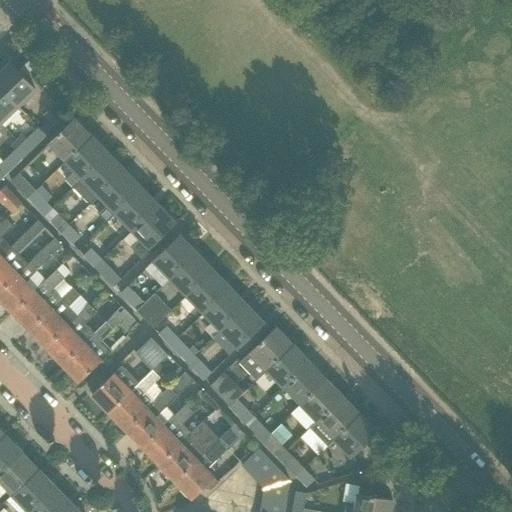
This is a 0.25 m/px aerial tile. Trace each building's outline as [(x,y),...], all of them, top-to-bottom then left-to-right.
[(11,63),(0,73),(0,87),(17,105),(35,88),(11,63)] [(0,121),(17,105),(0,87),(0,121)] [(44,115),(55,126),(63,118),(52,107),(44,115)] [(65,160),(91,136),(74,118),(48,143),(65,160)] [(38,127),(27,138),(35,147),(46,136),(38,127)] [(66,179),(73,186),(82,178),(108,153),(91,136),(65,160),(75,170),(66,179)] [(15,149),(3,160),(12,169),(23,158),(15,149)] [(108,153),(82,178),(92,188),(83,196),(90,204),(99,195),(124,170),(108,153)] [(0,180),(12,169),(3,160),(0,163),(0,180)] [(98,214),(106,222),(115,212),(141,188),(124,170),(99,195),(108,204),(98,214)] [(11,181),(27,197),(35,189),(19,172),(11,181)] [(5,185),(0,189),(0,199),(12,212),(22,202),(5,185)] [(158,205),(141,188),(115,212),(133,230),(158,205)] [(35,189),(27,197),(38,209),(47,201),(35,189)] [(175,223),(158,205),(133,230),(141,238),(132,247),(142,258),(153,248),(151,246),(160,236),(175,223)] [(49,221),(61,232),(69,224),(58,213),(49,221)] [(0,256),(11,246),(2,237),(14,225),(6,217),(0,223),(0,256)] [(11,246),(0,256),(0,289),(28,263),(18,253),(45,227),(38,220),(11,246)] [(69,224),(61,232),(72,244),(80,236),(69,224)] [(179,235),(164,249),(154,260),(152,262),(169,279),(171,277),(196,253),(179,235)] [(28,263),(0,289),(0,299),(12,311),(34,291),(46,280),(36,270),(62,245),(55,237),(28,263)] [(83,256),(94,267),(102,259),(91,248),(83,256)] [(171,277),(187,295),(212,270),(196,253),(171,277)] [(102,259),(94,267),(105,278),(113,271),(102,259)] [(34,291),(12,311),(29,329),(63,297),(54,288),(65,277),(64,276),(68,272),(61,265),(46,280),(34,291)] [(187,295),(204,312),(229,287),(212,270),(187,295)] [(63,297),(29,329),(45,346),(86,307),(77,297),(80,294),(73,287),(63,297)] [(212,320),(220,329),(246,305),(229,287),(204,312),(212,320)] [(125,298),(137,310),(145,302),(133,290),(125,298)] [(153,328),(172,310),(155,293),(145,302),(137,310),(153,328)] [(90,304),(86,307),(45,346),(62,363),(94,332),(85,323),(97,312),(90,304)] [(79,381),(101,360),(111,350),(102,340),(120,323),(128,331),(138,322),(122,305),(94,332),(62,363),(79,381)] [(246,305),(220,329),(238,347),(248,336),(263,322),(246,305)] [(158,334),(170,345),(178,337),(167,325),(158,334)] [(293,346),(275,327),(239,362),(256,381),(268,369),(293,346)] [(168,354),(152,336),(135,352),(144,361),(151,369),(168,354)] [(178,337),(170,345),(181,357),(189,348),(178,337)] [(293,346),(268,369),(285,386),(310,362),(293,346)] [(201,360),(193,369),(204,380),(212,372),(201,360)] [(310,362),(285,386),(302,404),(327,380),(310,362)] [(113,373),(91,394),(108,411),(130,390),(131,391),(138,383),(121,365),(114,373),(113,373)] [(180,366),(174,372),(179,377),(185,371),(180,366)] [(125,428),(154,400),(145,392),(160,377),(153,370),(138,383),(131,391),(130,390),(108,411),(125,428)] [(179,377),(177,379),(186,388),(194,380),(185,371),(179,377)] [(344,397),(327,380),(302,404),(319,421),(344,397)] [(155,401),(154,400),(125,428),(141,446),(174,415),(166,407),(178,395),(170,387),(155,401)] [(226,387),(218,395),(229,407),(238,399),(226,387)] [(327,446),(335,438),(360,415),(344,397),(319,421),(311,428),(327,446)] [(238,399),(229,407),(246,424),(254,416),(255,416),(256,415),(253,411),(252,412),(249,409),(248,410),(238,399)] [(141,446),(158,463),(191,432),(183,424),(195,412),(186,403),(174,415),(141,446)] [(352,455),(362,445),(376,431),(360,415),(335,438),(352,455)] [(246,424),(263,441),(271,433),(255,416),(254,416),(246,424)] [(208,449),(199,440),(211,429),(203,421),(191,432),(158,463),(175,480),(208,449)] [(292,434),(282,423),(271,433),(263,441),(279,459),(288,451),(282,444),(292,434)] [(234,425),(220,437),(229,447),(243,434),(234,425)] [(0,439),(0,472),(21,452),(5,435),(0,439)] [(208,449),(175,480),(192,498),(214,477),(206,469),(227,449),(228,450),(230,448),(229,447),(220,437),(208,449)] [(241,465),(249,472),(266,455),(258,448),(241,465)] [(288,451),(279,459),(296,476),(304,468),(288,451)] [(0,472),(0,480),(13,494),(38,469),(21,452),(0,472)] [(249,472),(256,480),(273,463),(266,455),(249,472)] [(273,463),(256,480),(263,487),(289,480),(273,463)] [(304,468),(296,476),(307,487),(315,479),(304,468)] [(13,494),(30,511),(55,487),(38,469),(13,494)] [(346,502),(344,511),(389,511),(392,499),(383,497),(386,483),(366,479),(361,478),(357,504),(346,502)] [(285,502),(289,480),(263,487),(262,498),(285,502)] [(63,511),(71,504),(55,487),(30,511),(63,511)] [(295,491),(292,507),(304,509),(307,493),(295,491)] [(259,510),(269,511),(283,511),(285,502),(262,498),(259,510)]
